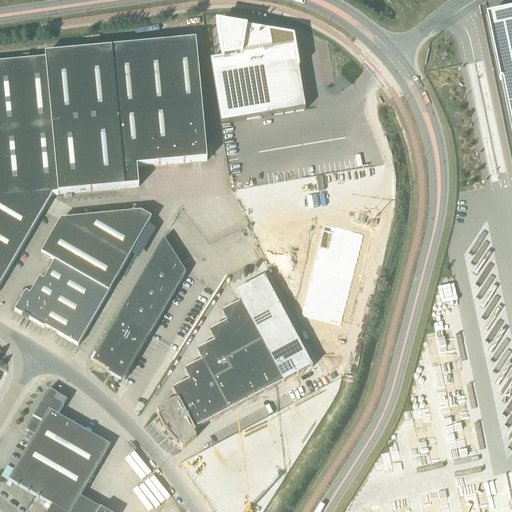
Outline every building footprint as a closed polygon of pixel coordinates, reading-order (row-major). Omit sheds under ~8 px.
[(511,16),(489,22),(511,132),(511,16)] [(222,59),(210,61),(221,125),(306,111),(295,46),(293,38),(258,32),(217,25),(221,47),(223,58),(222,58),(222,59)] [(0,286),(53,196),(59,196),(59,195),(139,187),(137,167),(207,161),(196,41),(45,56),(46,60),(0,63),(0,286)] [(315,202),(314,187),(299,188),(299,196),(306,196),(307,202),(315,202)] [(282,191),(280,203),(289,204),(291,192),(282,191)] [(30,295),(26,293),(15,312),(30,319),(29,320),(45,329),(45,328),(78,347),(152,219),(141,213),(61,221),(41,255),(55,262),(44,281),(40,278),(30,295)] [(325,225),(268,256),(315,346),(319,347),(322,348),(326,348),(331,347),(334,345),(337,341),(338,339),(341,328),(364,235),(325,225)] [(186,274),(164,239),(93,362),(112,373),(111,375),(121,381),(148,336),(150,337),(186,274)] [(361,249),(360,258),(371,260),(373,251),(361,249)] [(284,384),(313,368),(264,278),(235,294),(240,304),(239,304),(240,304),(223,313),(222,313),(222,314),(227,324),(210,333),(210,332),(209,333),(215,343),(198,352),(197,352),(202,362),(185,371),(190,382),(173,390),(172,391),(178,402),(176,403),(175,402),(156,412),(160,418),(164,425),(165,425),(168,429),(166,430),(167,432),(168,433),(169,435),(171,433),(174,437),(173,438),(178,445),(183,450),(196,438),(193,435),(195,433),(195,434),(196,433),(195,431),(284,384)] [(35,436),(9,481),(52,506),(48,511),(104,511),(101,510),(81,498),(110,446),(58,416),(64,406),(62,405),(66,399),(59,395),(58,396),(49,390),(26,430),(35,436)] [(141,459),(137,462),(142,469),(145,467),(141,459)] [(140,474),(137,478),(141,481),(131,493),(151,509),(158,500),(154,496),(159,490),(140,474)] [(93,492),(91,498),(97,500),(99,494),(93,492)] [(413,511),(382,495),(377,503),(386,507),(384,510),(387,511),(413,511)]
